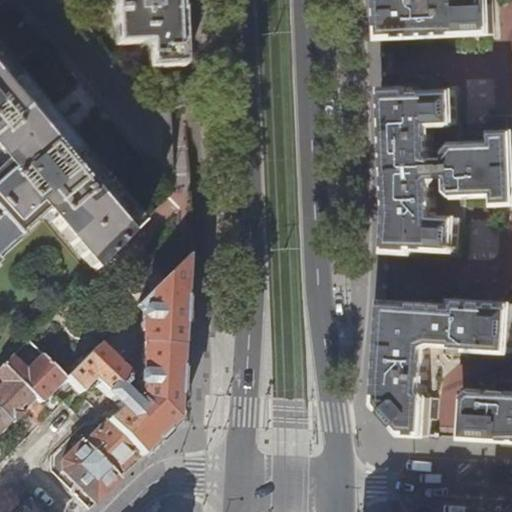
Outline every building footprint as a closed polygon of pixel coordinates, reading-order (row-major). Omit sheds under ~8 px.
[(147,46),(147,72),(183,68),(182,37),(180,0),(112,0),(114,47),(147,46)] [(380,0),(381,14),(382,40),(494,35),(492,0),(380,0)] [(0,61),(0,160),(4,165),(0,168),(0,249),(43,211),(96,270),(141,225),(81,156),(54,124),(4,65),(0,61)] [(388,252),(416,254),(417,250),(458,253),(460,219),(437,218),(435,180),(450,179),(451,191),(454,191),(454,199),(497,197),(498,214),(503,214),(503,207),(511,206),(511,133),(500,134),(499,119),(494,119),(495,144),(455,146),(449,151),(434,152),(433,127),(458,126),(456,93),(413,94),(413,90),(384,90),(386,123),(388,176),(390,216),(389,236),(388,252)] [(125,377),(96,345),(63,377),(79,393),(92,381),(118,408),(106,420),(136,450),(142,456),(160,438),(177,421),(179,392),(183,322),(187,256),(136,306),(142,312),(140,334),(142,336),(141,372),(138,374),(137,386),(139,388),(139,398),(128,398),(120,390),(126,383),(125,377)] [(405,435),(430,437),(434,398),(428,391),(430,349),(437,345),(470,348),(470,351),(511,354),(511,351),(511,305),(455,301),(454,306),(385,302),(384,319),(381,363),(379,392),(378,405),(405,435)] [(11,357),(3,365),(50,415),(56,408),(62,402),(50,390),(63,377),(41,354),(24,369),(11,357)] [(0,412),(8,420),(20,408),(38,426),(50,415),(3,365),(0,368),(0,412)] [(511,441),(511,392),(511,393),(511,388),(511,384),(499,384),(498,392),(475,391),(468,397),(465,439),(511,441)] [(98,428),(83,442),(113,472),(125,461),(136,450),(106,420),(98,428)] [(119,479),(113,472),(83,442),(80,439),(69,451),(60,460),(60,470),(94,504),(107,491),(119,479)] [(16,511),(36,511),(27,502),(16,511)]
